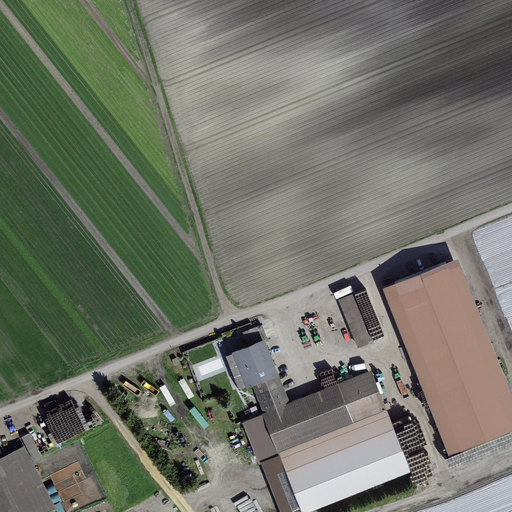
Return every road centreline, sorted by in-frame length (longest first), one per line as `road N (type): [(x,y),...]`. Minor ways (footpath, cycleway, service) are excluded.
road 1 (track): [(511,207),(0,412)]
road 2 (track): [(130,0),(228,320)]
road 3 (track): [(187,511),(83,378)]
